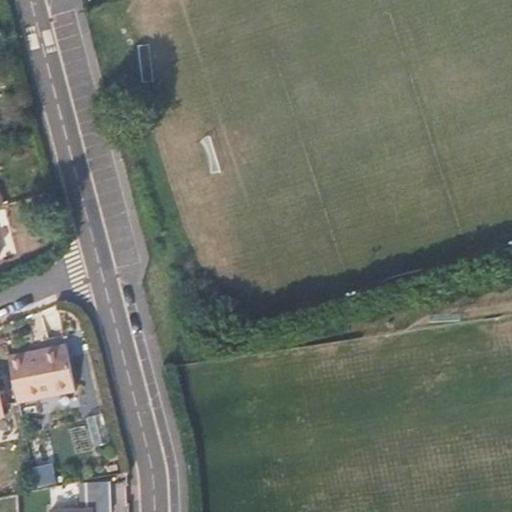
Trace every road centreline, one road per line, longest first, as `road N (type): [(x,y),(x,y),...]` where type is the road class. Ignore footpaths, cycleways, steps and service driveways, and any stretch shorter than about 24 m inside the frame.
road 1 (residential): [(99,265),(30,0)]
road 2 (residential): [(155,511),(153,470),(99,265)]
